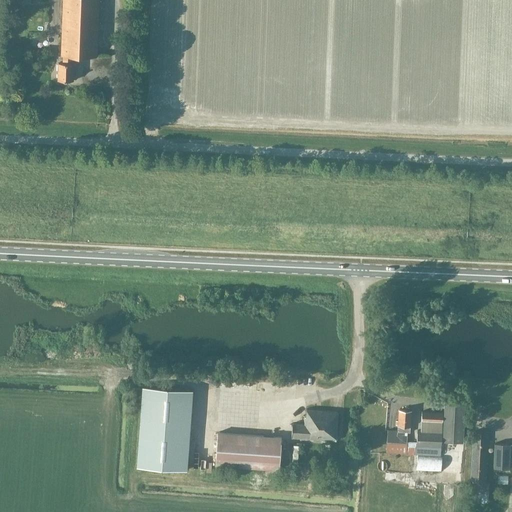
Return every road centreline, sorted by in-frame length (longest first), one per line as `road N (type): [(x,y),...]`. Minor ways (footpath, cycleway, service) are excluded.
road 1 (unclassified): [(511,163),(0,138)]
road 2 (primary): [(511,276),(0,253)]
road 3 (track): [(0,371),(187,382),(265,402)]
